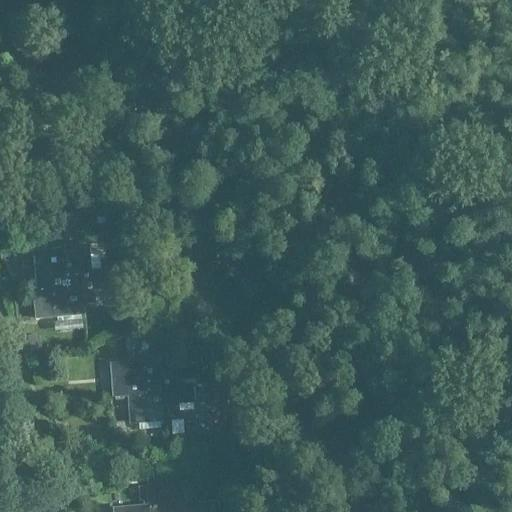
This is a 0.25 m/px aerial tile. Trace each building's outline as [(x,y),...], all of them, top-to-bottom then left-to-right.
[(64,249),(61,250),(61,251),(62,253),(64,283),(72,282),(72,274),(89,273),(87,249),(65,251),(64,249)] [(48,259),(36,260),(36,270),(38,294),(58,292),(73,291),(72,282),(64,283),(62,253),(48,254),(48,259)] [(89,273),(72,274),(72,282),(81,282),(82,300),(107,298),(105,271),(89,273)] [(73,291),(58,292),(60,319),(84,317),(82,300),(81,282),(72,282),(73,291)] [(169,354),(142,356),(142,358),(143,373),(145,389),(153,389),(153,380),(171,379),(169,354)] [(130,366),(107,368),(109,400),(119,399),(130,398),(139,398),(154,397),(153,389),(145,389),(143,373),(142,358),(130,359),(130,366)] [(171,379),(153,380),(153,389),(162,388),(163,405),(164,421),(178,420),(177,404),(193,403),(192,387),(186,388),(185,382),(197,381),(197,387),(208,386),(207,376),(204,376),(185,378),(171,379)] [(139,398),(130,398),(131,412),(135,412),(136,425),(164,422),(164,421),(163,405),(162,388),(153,389),(154,397),(139,398)] [(153,470),(146,470),(147,487),(154,487),(153,470)] [(147,489),(139,489),(141,503),(144,503),(145,507),(145,509),(149,508),(148,490),(147,489)] [(183,511),(182,489),(148,491),(149,508),(149,511),(183,511)]
